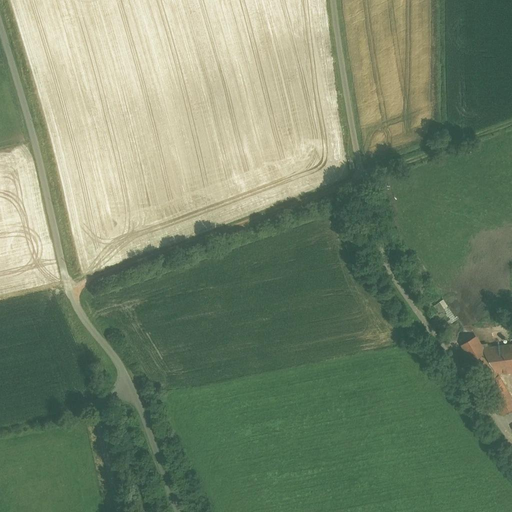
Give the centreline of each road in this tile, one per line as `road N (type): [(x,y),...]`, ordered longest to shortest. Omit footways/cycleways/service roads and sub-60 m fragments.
road 1 (unclassified): [(178,511),(133,390),(68,291),(0,21)]
road 2 (track): [(498,428),(388,268),(361,179),(333,0)]
